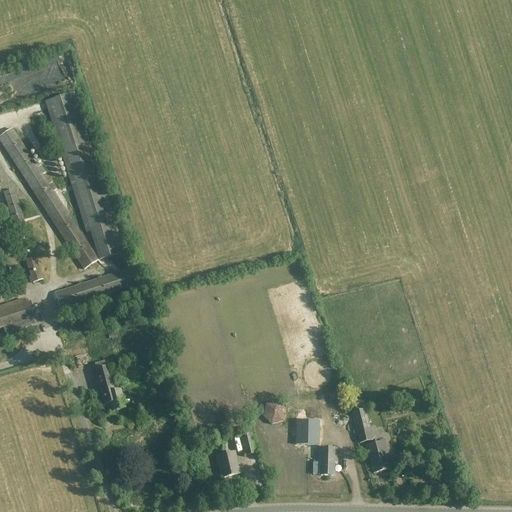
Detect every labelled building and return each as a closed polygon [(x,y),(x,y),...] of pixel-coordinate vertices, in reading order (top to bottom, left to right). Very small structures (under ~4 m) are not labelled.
[(124,253),(74,93),(46,102),(86,232),(90,231),(99,261),(124,253)] [(38,169),(13,129),(0,137),(0,140),(84,270),(98,261),(53,192),(57,190),(52,183),(49,185),(43,176),(46,173),(42,166),(38,169)] [(43,280),(14,190),(4,194),(33,283),(43,280)] [(140,284),(135,268),(55,294),(60,310),(140,284)] [(185,295),(159,302),(166,325),(183,320),(178,303),(197,297),(196,292),(186,295),(185,295)] [(23,302),(23,300),(0,306),(0,328),(3,328),(5,334),(33,325),(31,319),(36,318),(31,302),(29,303),(29,300),(23,302)] [(113,365),(112,361),(105,363),(105,361),(95,364),(97,370),(108,367),(113,365)] [(108,367),(97,370),(97,371),(95,371),(101,391),(102,391),(106,405),(110,404),(112,412),(125,408),(120,390),(115,392),(108,367)] [(373,441),(365,410),(351,414),(359,445),(373,441)] [(305,420),(290,423),(292,435),(295,435),(297,450),(320,446),(318,431),(315,431),(313,419),(305,420)] [(349,423),(343,425),(345,431),(352,429),(349,423)] [(256,455),(251,435),(241,437),(246,457),(256,455)] [(387,449),(385,443),(367,448),(368,454),(374,474),(391,469),(390,467),(392,466),(387,449)] [(317,448),(307,449),(307,455),(311,454),(312,460),(318,459),(317,448)] [(338,449),(318,449),(318,463),(321,463),(320,476),(334,476),(335,464),(338,464),(338,449)] [(240,475),(235,453),(217,458),(222,479),(240,475)]
